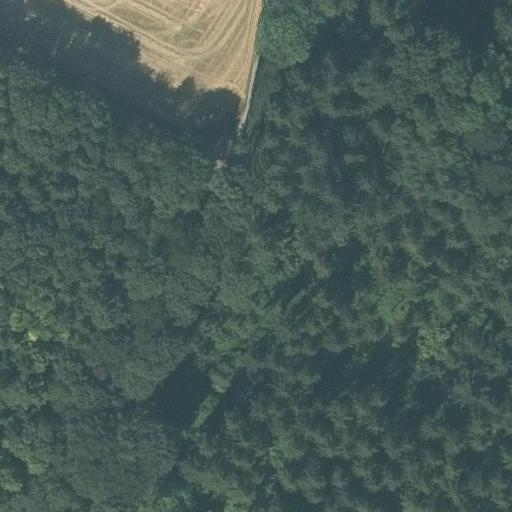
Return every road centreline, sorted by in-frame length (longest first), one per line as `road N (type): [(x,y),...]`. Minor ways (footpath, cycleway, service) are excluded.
road 1 (track): [(197,103),(65,339),(0,425)]
road 2 (track): [(197,103),(11,0)]
road 3 (track): [(261,0),(197,103)]
